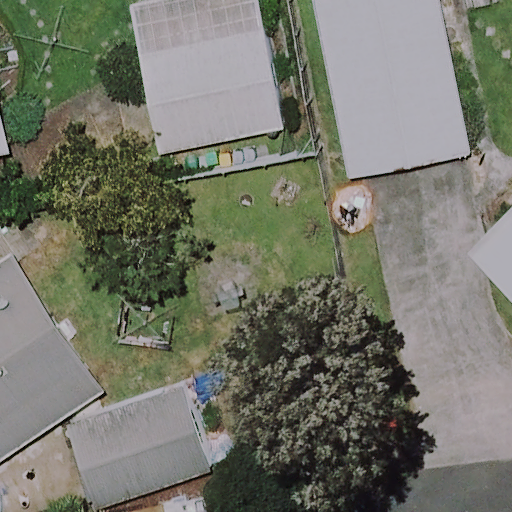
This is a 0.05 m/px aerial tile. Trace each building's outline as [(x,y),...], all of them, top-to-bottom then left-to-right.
[(276,126),(251,0),(119,0),(149,151),(276,126)] [(462,151),(428,0),(306,0),(345,176),(462,151)] [(511,202),(464,251),(511,297),(511,202)] [(0,450),(98,388),(11,253),(0,260),(0,450)] [(212,460),(180,378),(62,426),(95,507),(212,460)]
